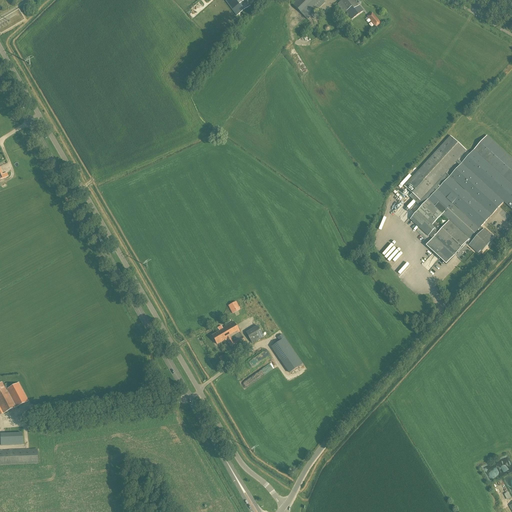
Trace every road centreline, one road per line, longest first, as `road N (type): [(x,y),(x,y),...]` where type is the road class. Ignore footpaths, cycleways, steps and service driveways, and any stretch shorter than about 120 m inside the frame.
road 1 (primary): [(256,511),(0,70)]
road 2 (unclassified): [(284,508),(316,453),(511,242)]
road 3 (unclassified): [(284,508),(237,459),(101,222)]
road 4 (unclassified): [(101,222),(0,46)]
